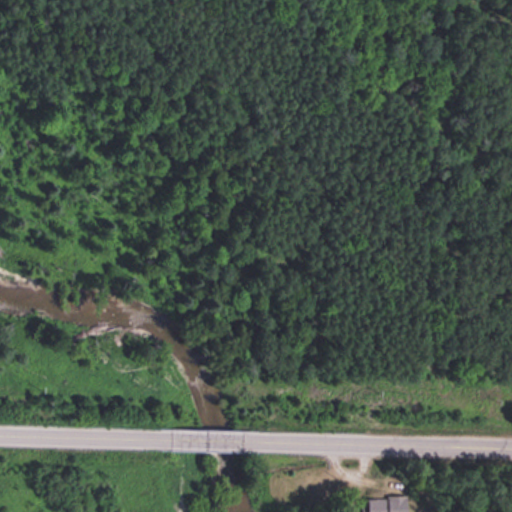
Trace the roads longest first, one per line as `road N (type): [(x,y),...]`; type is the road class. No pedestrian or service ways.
road 1 (residential): [(260,442),(511,447)]
road 2 (residential): [(0,436),(157,440)]
